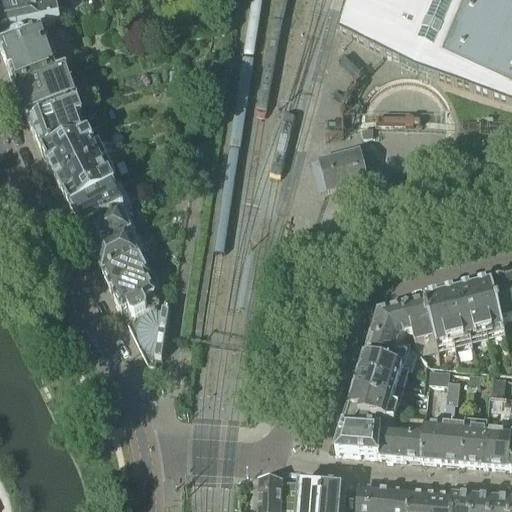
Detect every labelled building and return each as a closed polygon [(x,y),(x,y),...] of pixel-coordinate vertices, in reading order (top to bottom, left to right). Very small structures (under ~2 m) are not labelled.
[(0,0),(0,14),(48,5),(46,0),(0,0)] [(511,0),(350,0),(340,36),(400,69),(400,68),(417,77),(426,80),(435,84),(511,108),(511,0)] [(0,36),(7,35),(18,33),(39,29),(43,28),(59,25),(56,12),(50,14),(48,5),(0,14),(0,36)] [(39,29),(42,39),(47,36),(43,28),(39,29)] [(14,92),(14,94),(56,81),(42,39),(39,29),(18,33),(21,40),(13,43),(13,47),(0,51),(0,52),(1,55),(0,56),(4,66),(5,66),(6,70),(7,69),(11,78),(9,78),(10,82),(13,93),(14,92)] [(16,96),(28,128),(78,112),(66,77),(56,81),(14,94),(15,96),(16,96)] [(156,77),(149,79),(152,90),(159,88),(156,77)] [(36,142),(41,157),(83,143),(77,128),(83,126),(91,125),(95,118),(93,108),(78,112),(28,128),(28,130),(29,130),(34,143),(36,142)] [(48,172),(56,188),(107,163),(99,147),(93,150),(88,141),(83,143),(41,157),(42,159),(43,162),(43,163),(44,163),(48,171),(47,171),(48,172)] [(312,170),(319,198),(327,196),(328,197),(367,188),(359,156),(320,166),(320,168),(312,170)] [(70,215),(115,193),(119,191),(118,189),(114,191),(109,183),(115,180),(107,163),(56,188),(65,206),(65,207),(66,207),(69,213),(69,214),(69,215),(70,215)] [(81,238),(125,216),(132,212),(121,191),(115,194),(115,193),(70,215),(71,217),(70,217),(71,218),(74,223),(73,223),(74,225),(75,224),(77,229),(77,230),(77,231),(78,231),(80,236),(80,237),(81,237),(81,238)] [(88,252),(92,259),(128,242),(131,240),(131,239),(136,237),(125,216),(81,238),(88,252)] [(96,267),(103,281),(139,264),(128,242),(92,259),(95,267),(96,267)] [(163,251),(165,253),(167,255),(169,257),(171,259),(174,260),(176,261),(179,242),(163,251)] [(103,281),(114,302),(153,282),(151,278),(152,277),(144,261),(139,264),(103,281)] [(154,281),(153,282),(114,302),(122,319),(128,316),(131,322),(133,322),(127,330),(148,371),(155,372),(156,364),(162,365),(169,316),(163,316),(159,307),(165,303),(154,281)] [(502,329),(511,326),(511,285),(507,287),(505,287),(493,291),(493,290),(492,290),(502,329)] [(504,339),(502,329),(492,290),(491,290),(475,295),(475,294),(474,294),(486,343),(504,339)] [(470,347),(486,343),(474,294),(457,299),(470,347)] [(453,352),(470,347),(457,299),(441,303),(453,352)] [(436,356),(453,352),(441,303),(425,308),(425,307),(424,307),(424,308),(434,347),(436,356)] [(416,352),(434,347),(424,308),(411,311),(411,310),(401,313),(401,314),(405,328),(410,327),(412,339),(414,348),(416,352)] [(404,341),(412,339),(410,327),(405,328),(401,314),(389,317),(388,316),(378,318),(379,319),(376,327),(375,329),(376,329),(372,341),(387,346),(386,350),(401,355),(401,353),(398,351),(399,346),(404,341)] [(406,356),(401,355),(386,350),(387,346),(372,341),(371,341),(368,351),(369,351),(365,364),(404,376),(410,358),(406,356)] [(406,356),(410,358),(416,352),(414,348),(406,356)] [(409,377),(404,376),(365,364),(364,363),(364,365),(365,365),(360,382),(403,395),(409,377)] [(430,376),(428,390),(448,392),(448,388),(449,378),(430,376)] [(480,382),(470,381),(469,392),(479,393),(480,382)] [(403,395),(360,382),(359,382),(353,400),(354,400),(398,414),(399,412),(398,412),(403,395)] [(490,406),(488,436),(485,472),(508,474),(511,438),(511,430),(511,407),(503,407),(505,385),(492,384),(491,406),(490,406)] [(448,388),(448,392),(448,393),(446,406),(443,433),(440,468),(461,470),(465,434),(466,425),(453,423),(454,411),(457,411),(457,405),(459,389),(448,388)] [(405,416),(398,414),(354,400),(349,417),(348,417),(344,430),(345,430),(344,432),(353,433),(360,425),(382,426),(394,427),(402,424),(405,416)] [(408,433),(408,436),(409,436),(411,437),(410,453),(405,453),(404,466),(422,467),(425,431),(425,426),(408,424),(408,427),(412,427),(411,433),(408,433)] [(381,435),(382,426),(360,425),(353,433),(344,432),(336,460),(360,462),(361,463),(361,462),(364,463),(365,463),(365,462),(379,464),(381,435)] [(443,433),(425,431),(422,467),(440,468),(443,433)] [(488,436),(465,434),(461,470),(485,472),(488,436)] [(409,436),(408,436),(381,435),(379,464),(404,466),(405,453),(410,453),(411,437),(409,436)] [(296,511),(298,489),(282,488),(259,487),(257,511),(296,511)] [(320,511),(322,490),(298,488),(298,489),(296,511),(320,511)] [(322,490),(320,511),(343,511),(346,492),(322,490)] [(408,511),(410,498),(360,493),(358,511),(408,511)] [(425,511),(426,500),(410,498),(408,511),(425,511)] [(451,511),(452,502),(426,500),(425,511),(451,511)] [(451,511),(471,511),(472,503),(452,502),(451,511)] [(487,511),(488,505),(472,503),(471,511),(487,511)]
